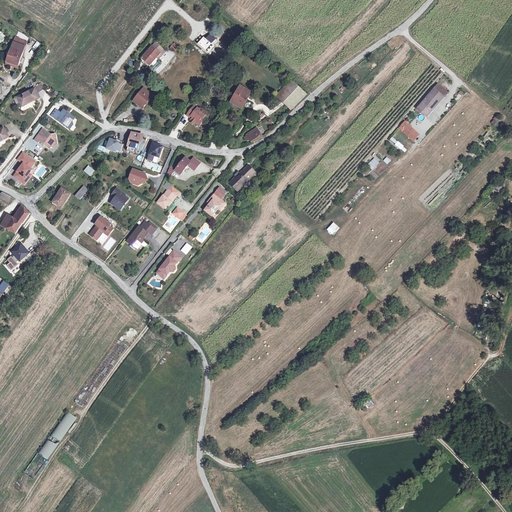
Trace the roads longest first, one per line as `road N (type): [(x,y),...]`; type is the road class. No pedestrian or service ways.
road 1 (unclassified): [(28,205),(109,130),(200,148),(258,142),(431,0)]
road 2 (track): [(200,444),(214,459),(240,466),(428,431),(505,511)]
road 3 (unclassified): [(129,292),(202,357),(209,381),(200,463),(218,511)]
road 4 (residential): [(28,205),(129,292)]
